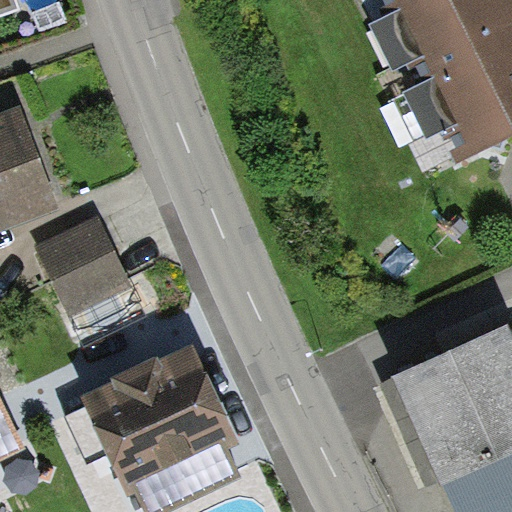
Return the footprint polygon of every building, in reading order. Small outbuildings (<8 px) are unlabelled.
[(18,0),(0,0),(0,14),(21,7),(18,0)] [(511,142),(511,0),(388,0),(473,163),(511,142)] [(0,216),(48,199),(18,119),(2,125),(0,119),(0,216)] [(95,226),(38,255),(68,312),(124,283),(95,226)] [(511,511),(511,333),(384,389),(427,489),(448,480),(461,511),(511,511)] [(201,352),(101,399),(148,501),(249,454),(201,352)] [(0,457),(25,443),(0,400),(0,457)]
